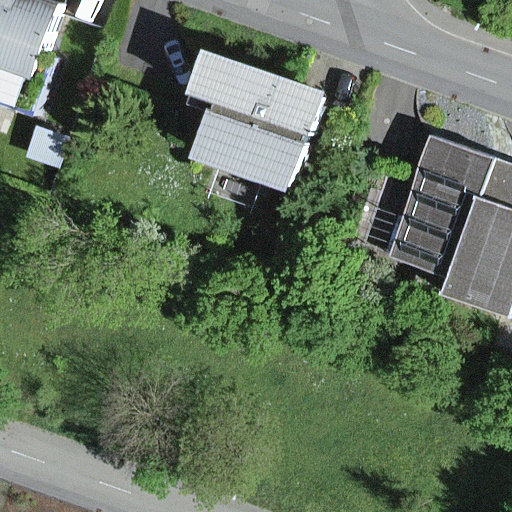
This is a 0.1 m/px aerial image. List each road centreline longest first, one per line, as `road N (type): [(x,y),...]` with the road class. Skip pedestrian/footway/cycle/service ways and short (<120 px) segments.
road 1 (residential): [(0,435),(216,511)]
road 2 (residential): [(331,25),(511,88)]
